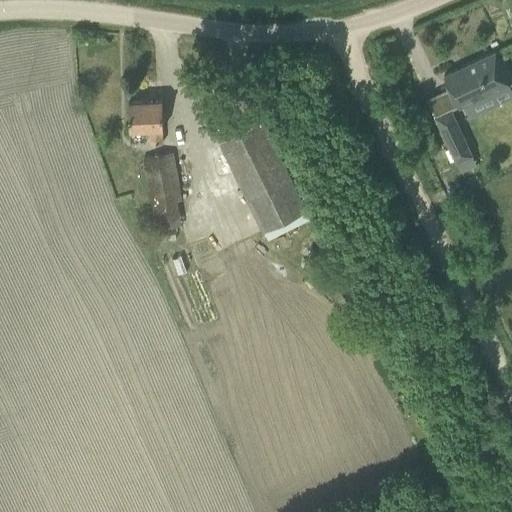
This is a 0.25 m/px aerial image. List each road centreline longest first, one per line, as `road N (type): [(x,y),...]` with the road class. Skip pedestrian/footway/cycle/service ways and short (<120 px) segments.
road 1 (unclassified): [(0,10),(41,5),(293,36),(338,33),(429,0)]
road 2 (track): [(338,33),(511,390)]
